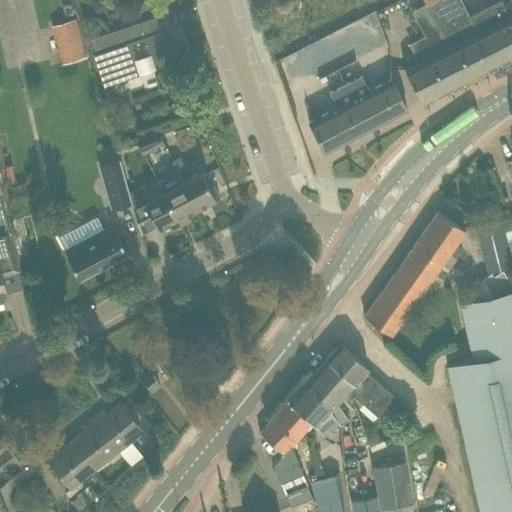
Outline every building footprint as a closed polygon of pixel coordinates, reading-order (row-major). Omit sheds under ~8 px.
[(436,25),(413,37),(423,56),(403,66),(421,101),(511,54),(511,16),(503,0),(495,0),(468,14),(460,0),(431,0),(425,3),(436,25)] [(92,52),(96,66),(103,85),(139,73),(134,58),(149,53),(154,67),(190,55),(179,23),(177,23),(172,9),(89,37),(93,51),(92,52)] [(50,24),(61,63),(86,56),(75,17),(50,24)] [(397,90),(390,76),(367,88),(360,74),(328,91),(335,105),(308,120),(324,151),(406,108),(397,90)] [(93,80),(80,83),(83,93),(95,89),(93,80)] [(114,145),(116,151),(139,144),(134,138),(114,145)] [(178,155),(171,159),(177,170),(185,166),(178,155)] [(111,206),(131,201),(128,191),(118,158),(99,163),(111,206)] [(200,171),(182,181),(197,208),(219,197),(212,184),(208,186),(200,171)] [(128,191),(131,201),(140,232),(155,224),(158,229),(168,224),(170,229),(180,224),(163,191),(164,190),(156,175),(128,191)] [(26,181),(11,184),(14,204),(29,202),(26,181)] [(182,181),(164,190),(163,191),(180,224),(190,219),(187,213),(197,208),(182,181)] [(17,263),(0,198),(0,288),(2,288),(3,288),(0,274),(15,270),(15,269),(18,268),(16,263),(17,263)] [(456,243),(465,229),(437,210),(363,314),(391,334),(430,280),(436,284),(446,271),(439,267),(449,252),(456,243)] [(474,223),(486,271),(511,264),(511,261),(501,217),(474,223)] [(62,248),(78,277),(126,252),(110,222),(62,248)] [(456,243),(449,252),(454,255),(460,246),(456,243)] [(446,364),(479,511),(511,511),(511,290),(459,302),(472,358),(446,364)] [(339,341),(325,356),(354,383),(348,390),(376,414),(394,395),(365,369),(368,366),(339,341)] [(325,356),(309,374),(333,396),(327,402),(332,407),(331,409),(341,424),(348,418),(336,402),(348,389),(348,390),(354,383),(325,356)] [(309,374),(288,399),(318,424),(316,427),(322,435),(338,423),(340,424),(341,424),(331,409),(332,407),(327,402),(333,396),(309,374)] [(273,464),(282,484),(304,475),(292,445),(312,423),(315,425),(316,427),(318,424),(288,399),(259,432),(283,452),(273,464)] [(102,408),(91,416),(118,450),(142,430),(119,401),(105,411),(102,408)] [(83,429),(71,439),(94,468),(118,450),(91,416),(80,425),(83,429)] [(0,464),(13,454),(0,437),(0,464)] [(409,447),(415,462),(437,453),(431,438),(409,447)] [(94,468),(71,439),(58,449),(55,445),(43,454),(70,487),(94,468)] [(307,448),(315,478),(311,479),(309,481),(317,511),(335,511),(349,509),(340,471),(325,476),(316,445),(307,448)] [(378,508),(379,508),(379,511),(400,511),(399,505),(412,502),(405,459),(372,465),(376,494),(378,508)] [(376,494),(351,499),(353,511),(379,511),(379,508),(378,508),(376,494)]
